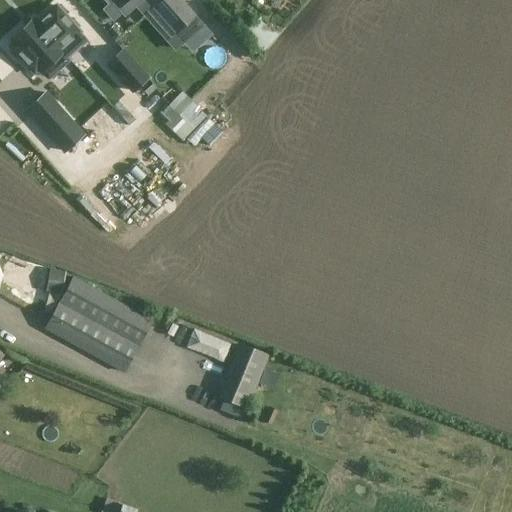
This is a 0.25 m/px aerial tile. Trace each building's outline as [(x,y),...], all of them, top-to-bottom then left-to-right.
[(94,0),(93,0),(84,8),(126,53),(135,44),(94,0)] [(105,0),(109,4),(112,1),(123,13),(137,0),(105,0)] [(196,16),(180,0),(145,0),(139,7),(170,40),(196,16)] [(13,38),(16,41),(12,45),(26,60),(30,57),(41,70),(43,68),(47,73),(58,63),(54,59),(63,50),(66,53),(85,36),(80,31),(81,30),(57,4),(38,21),(35,17),(13,38)] [(237,21),(257,40),(271,26),(252,6),(237,21)] [(108,64),(132,91),(147,77),(123,50),(108,64)] [(154,102),(176,123),(197,101),(175,80),(154,102)] [(81,137),(43,95),(25,111),(63,153),(81,137)] [(73,279),(45,331),(123,374),(151,322),(73,279)] [(211,384),(240,395),(262,343),(232,331),(211,384)] [(240,418),(243,410),(224,402),(221,411),(240,418)] [(117,502),(113,511),(134,511),(136,509),(117,502)]
